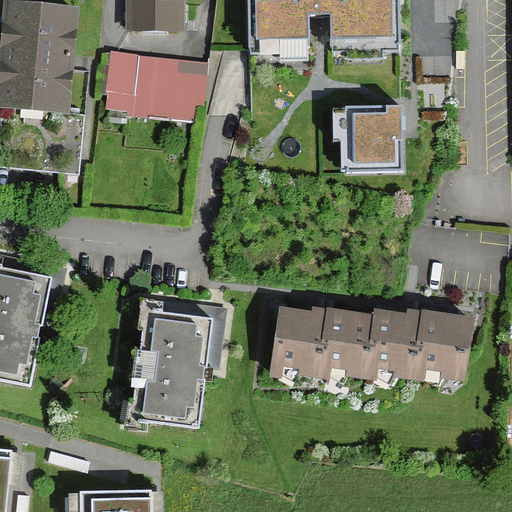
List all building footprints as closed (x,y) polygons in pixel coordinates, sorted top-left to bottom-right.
[(180,0),(136,0),(130,0),(130,30),(181,30),(180,0)] [(247,0),(249,50),(310,49),(309,17),(330,17),(330,48),(401,47),(399,0),(247,0)] [(78,5),(3,2),(0,68),(0,105),(74,109),(78,5)] [(132,97),(136,59),(111,56),(110,95),(132,97)] [(136,59),(132,97),(181,106),(199,111),(205,112),(210,81),(180,77),(181,66),(136,59)] [(402,108),(346,108),(347,174),(403,173),(402,108)] [(415,202),(233,172),(228,201),(411,231),(415,202)] [(407,263),(223,233),(219,260),(403,289),(407,263)] [(0,373),(30,379),(52,275),(0,264),(0,373)] [(150,306),(136,417),(204,426),(218,315),(150,306)] [(368,375),(377,319),(319,309),(318,316),(286,310),(275,378),(336,388),(337,379),(366,384),(368,375)] [(377,319),(368,375),(429,385),(430,377),(469,384),(480,322),(414,311),(413,317),(378,312),(377,319)] [(0,511),(9,511),(17,453),(0,451),(0,511)] [(154,511),(154,489),(80,491),(80,511),(154,511)]
